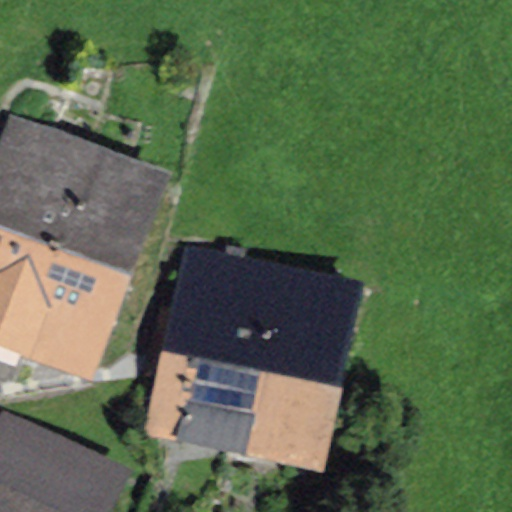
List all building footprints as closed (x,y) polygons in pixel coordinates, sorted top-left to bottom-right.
[(11,117),(0,146),(0,231),(135,282),(174,178),(11,117)] [(135,282),(0,231),(0,351),(96,387),(135,282)] [(187,248),(164,355),(347,395),(370,288),(187,248)] [(347,395),(164,355),(145,439),(328,479),(347,395)] [(0,511),(116,511),(134,477),(4,414),(0,418),(0,511)]
